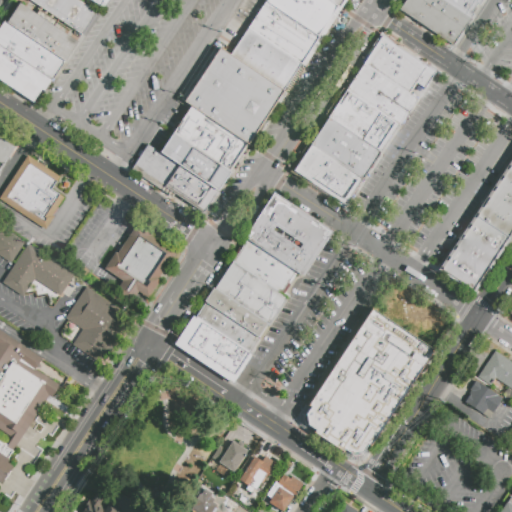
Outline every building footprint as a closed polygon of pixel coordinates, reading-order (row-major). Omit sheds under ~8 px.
[(29,0),(81,35),(97,11),(79,0),(29,0)] [(107,0),(90,0),(103,8),(107,0)] [(344,0),(201,213),(163,188),(158,195),(126,173),(215,41),(228,50),(261,0),(344,0)] [(404,0),(397,12),(451,47),(481,0),(404,0)] [(18,4),(6,23),(64,62),(77,42),(18,4)] [(3,21),(0,25),(0,47),(51,81),(64,62),(6,23),(3,21)] [(379,37),(291,172),(345,208),(434,73),(379,37)] [(0,47),(0,80),(32,102),(39,91),(42,93),(51,81),(0,47)] [(0,138),(14,147),(3,165),(0,163),(0,138)] [(0,199),(46,230),(66,199),(52,189),(60,176),(28,156),(0,199)] [(511,164),(477,217),(508,238),(511,231),(511,164)] [(248,240),(302,276),(332,232),(273,194),(244,238),(248,240)] [(442,270),(474,292),(508,238),(477,217),(442,270)] [(133,225),(176,253),(144,302),(142,304),(118,288),(122,282),(104,270),(133,225)] [(0,257),(12,265),(25,244),(0,228),(0,257)] [(248,240),(233,262),(288,298),(302,276),(248,240)] [(1,283),(24,298),(35,280),(60,296),(74,275),(25,244),(12,265),(1,283)] [(233,262),(214,290),(269,327),(288,298),(233,262)] [(105,366),(136,320),(87,288),(55,333),(105,366)] [(214,290),(212,289),(203,302),(206,304),(260,340),(269,327),(214,290)] [(206,304),(197,319),(251,355),(260,340),(206,304)] [(370,306),(299,420),(363,462),(435,352),(430,348),(373,309),(370,306)] [(197,319),(193,316),(174,344),(232,383),(251,355),(197,319)] [(0,414),(26,432),(50,396),(59,402),(74,380),(0,332),(0,414)] [(491,386),(479,377),(496,351),(511,361),(511,389),(496,379),(491,386)] [(465,403),(473,391),(471,390),(476,381),(504,398),(494,413),(488,409),(484,415),(465,403)] [(0,414),(26,432),(13,452),(8,460),(0,454),(0,414)] [(217,462),(232,472),(247,450),(231,440),(217,462)] [(0,454),(8,460),(15,464),(2,484),(0,483),(0,454)] [(237,481),(254,492),(275,461),(265,454),(261,461),(252,456),(237,481)] [(264,499),(283,511),(303,483),(291,475),(288,479),(281,474),(264,499)] [(195,511),(197,510),(191,506),(203,488),(210,494),(209,496),(212,499),(210,502),(214,505),(209,511),(195,511)] [(80,511),(94,492),(103,498),(99,504),(105,508),(108,502),(116,508),(116,509),(120,511),(80,511)] [(336,511),(343,502),(357,511),(336,511)] [(511,511),(500,511),(507,502),(511,505),(511,511)]
